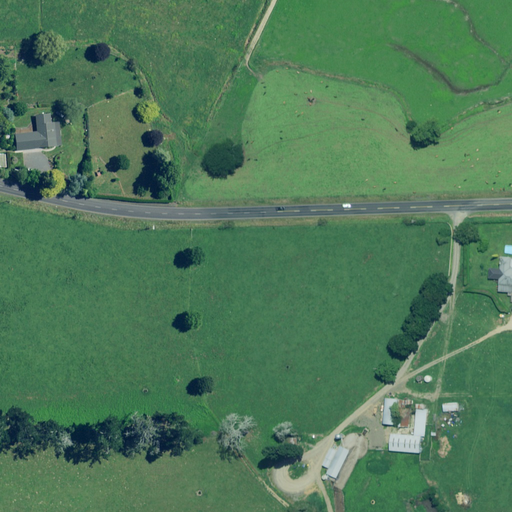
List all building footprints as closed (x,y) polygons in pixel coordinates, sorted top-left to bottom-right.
[(50,123),(49,114),(34,116),(35,132),(13,134),(15,151),(60,146),(58,122),(50,123)] [(511,257),(502,257),(501,268),(491,268),(491,279),(500,279),(500,292),(511,292),(511,257)] [(399,400),(385,398),(383,424),(396,425),(399,400)] [(458,411),(458,403),(443,404),(443,412),(458,411)] [(425,437),(427,412),(417,412),(415,436),(392,434),(390,451),(421,453),(422,437),(425,437)] [(411,414),(402,413),(401,427),(410,428),(411,414)] [(337,446),(334,444),(324,466),(330,469),(328,474),(337,479),(351,451),(341,446),(339,451),(335,450),(337,446)]
